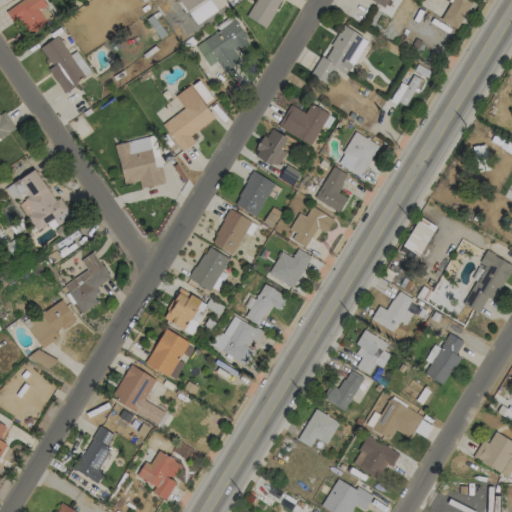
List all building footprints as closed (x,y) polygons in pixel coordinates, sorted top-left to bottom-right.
[(28,36),(48,23),(39,9),(46,5),(43,0),(20,0),(4,11),(12,23),(17,19),(28,36)] [(178,0),(186,11),(202,0),(178,0)] [(254,0),(246,16),(265,28),(281,0),(254,0)] [(450,0),(441,21),(458,29),(470,0),(450,0)] [(223,72),(240,61),(233,51),(248,42),(234,20),(195,45),(208,66),(216,61),(223,72)] [(369,39),(340,26),(325,58),(319,55),(310,76),(328,84),(333,74),(344,79),(350,66),(356,69),(369,39)] [(36,49),(64,91),(91,74),(75,51),(70,55),(57,35),(36,49)] [(419,78),(411,74),(406,85),(399,82),(390,100),(406,107),(419,78)] [(214,118),(190,84),(174,96),(183,108),(161,124),(181,152),(194,142),(189,135),(214,118)] [(277,125),(309,145),(328,114),(310,103),(304,113),(290,104),(277,125)] [(0,127),(5,135),(15,128),(4,112),(0,114),(0,127)] [(284,152),(280,149),(287,137),(269,127),(253,155),(276,167),(284,152)] [(361,177),(377,144),(353,132),(337,165),(361,177)] [(114,144),(123,184),(139,181),(140,188),(164,183),(161,166),(154,168),(148,137),(114,144)] [(478,172),(490,169),(484,144),(472,147),(478,172)] [(347,198),(336,192),(346,175),(332,166),(313,198),(338,212),(347,198)] [(3,187),(12,202),(17,199),(35,231),(48,224),(50,228),(70,217),(60,197),(53,201),(35,169),(3,187)] [(257,216),(273,182),(250,171),(234,205),(257,216)] [(297,212),(289,230),(294,232),(290,241),(312,251),(322,232),(325,234),(333,218),(310,207),(305,216),(297,212)] [(250,220),(228,209),(210,242),(232,254),(250,220)] [(435,226),(419,216),(402,246),(418,256),(435,226)] [(226,256),(204,246),(189,280),(211,290),(226,256)] [(280,251),(267,273),(292,287),(310,256),(297,248),(291,257),(280,251)] [(478,312),(486,297),(494,301),(511,265),(484,251),(478,265),(482,266),(463,305),(478,312)] [(97,303),(90,292),(110,280),(92,252),(80,260),(86,270),(63,284),(81,313),(97,303)] [(286,294),(260,284),(246,319),(260,325),(268,305),(279,310),(286,294)] [(200,300),(178,287),(162,318),(183,330),(200,300)] [(377,306),(370,320),(394,332),(410,297),(396,291),(387,310),(377,306)] [(40,348),(59,336),(56,331),(74,320),(62,300),(25,323),(40,348)] [(245,362),(252,350),(250,348),(259,331),(232,316),(222,334),(227,337),(221,349),(245,362)] [(144,364),(168,377),(188,342),(164,328),(144,364)] [(355,367),(369,375),(375,364),(381,368),(389,354),(383,351),(387,343),(364,330),(352,353),(360,357),(355,367)] [(155,379),(129,364),(110,398),(159,425),(166,413),(143,400),(155,379)] [(361,376),(347,370),(339,389),(328,385),(322,399),(346,410),(361,376)] [(409,438),(422,417),(389,397),(371,428),(388,439),(394,429),(409,438)] [(496,413),(511,420),(511,409),(500,404),(496,413)] [(314,438),(327,444),(338,421),(312,409),(297,441),(310,447),(314,438)] [(112,433),(95,425),(75,472),(98,481),(102,471),(99,470),(108,448),(106,447),(112,433)] [(481,440),(472,458),(507,476),(511,466),(511,459),(510,458),(511,454),(511,441),(493,432),(487,443),(481,440)] [(399,453),(367,435),(350,463),(375,478),(384,462),(391,466),(399,453)] [(180,465),(158,450),(149,464),(145,461),(136,475),(154,487),(151,492),(164,500),(175,482),(171,479),(180,465)] [(350,511),(354,505),(364,509),(371,496),(336,477),(320,507),(330,511),(350,511)] [(76,511),(60,502),(53,511),(76,511)]
